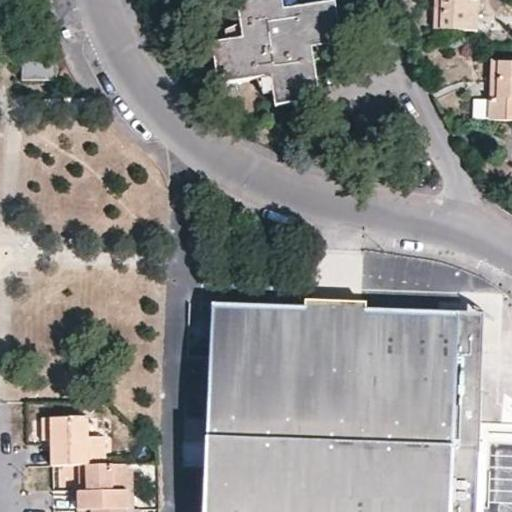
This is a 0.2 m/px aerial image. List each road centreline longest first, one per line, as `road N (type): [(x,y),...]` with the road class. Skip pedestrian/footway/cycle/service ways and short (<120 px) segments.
road 1 (residential): [(471,234),(307,197),(188,134),(119,47),(104,0)]
road 2 (residential): [(471,234),(457,171),(408,92),(373,0)]
